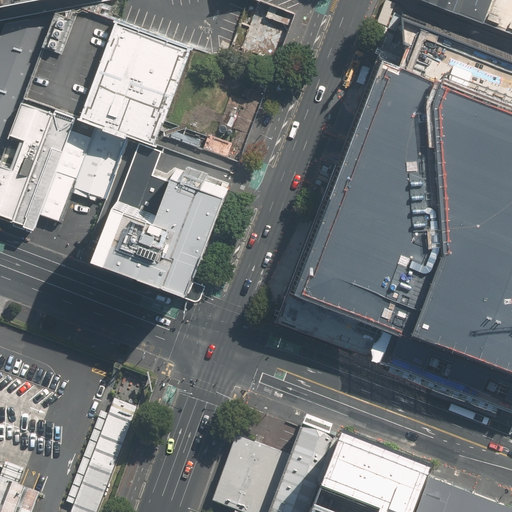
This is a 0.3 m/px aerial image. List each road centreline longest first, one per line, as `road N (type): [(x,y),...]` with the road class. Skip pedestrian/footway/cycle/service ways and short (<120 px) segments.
road 1 (primary): [(223,345),(349,0)]
road 2 (secondary): [(223,345),(511,457)]
road 3 (secondary): [(0,263),(223,345)]
road 4 (primary): [(167,511),(223,345)]
